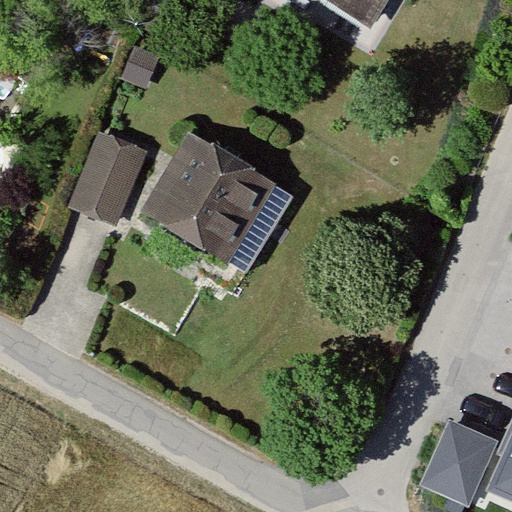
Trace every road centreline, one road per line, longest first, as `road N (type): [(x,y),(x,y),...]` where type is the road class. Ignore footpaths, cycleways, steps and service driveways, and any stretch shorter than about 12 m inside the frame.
road 1 (residential): [(366,511),(511,168)]
road 2 (residential): [(0,339),(314,511)]
